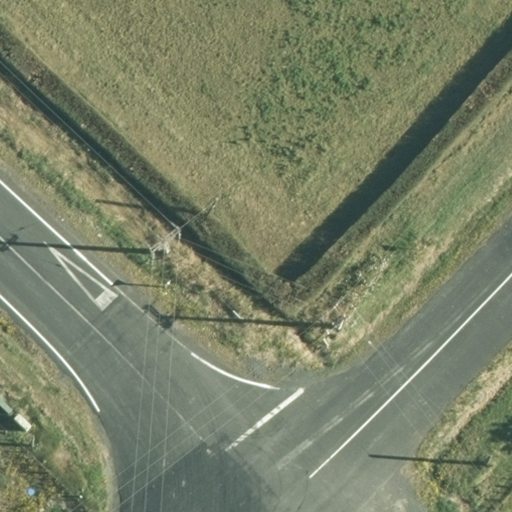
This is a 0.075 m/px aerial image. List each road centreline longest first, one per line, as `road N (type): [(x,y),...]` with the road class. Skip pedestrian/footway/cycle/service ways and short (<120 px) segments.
road 1 (unclassified): [(0,246),(278,506)]
road 2 (unclassified): [(278,506),(511,293)]
